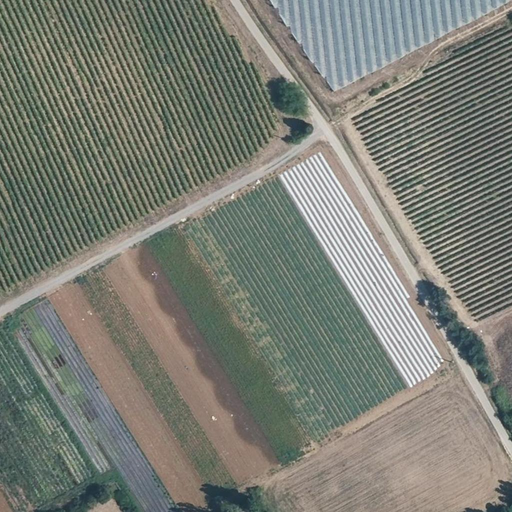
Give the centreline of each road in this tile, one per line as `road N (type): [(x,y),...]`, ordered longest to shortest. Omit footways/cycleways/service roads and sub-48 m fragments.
road 1 (unclassified): [(511,448),(238,0)]
road 2 (track): [(0,315),(325,131)]
